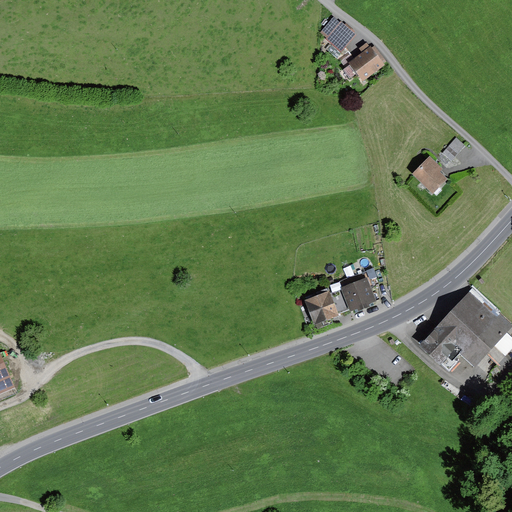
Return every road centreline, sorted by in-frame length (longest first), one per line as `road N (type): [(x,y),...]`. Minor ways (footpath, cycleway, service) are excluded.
road 1 (secondary): [(0,465),(413,307),(511,219)]
road 2 (track): [(511,181),(325,0)]
road 3 (track): [(209,382),(167,341),(117,338),(35,376),(24,398),(0,408)]
road 4 (track): [(511,421),(427,358),(390,317)]
